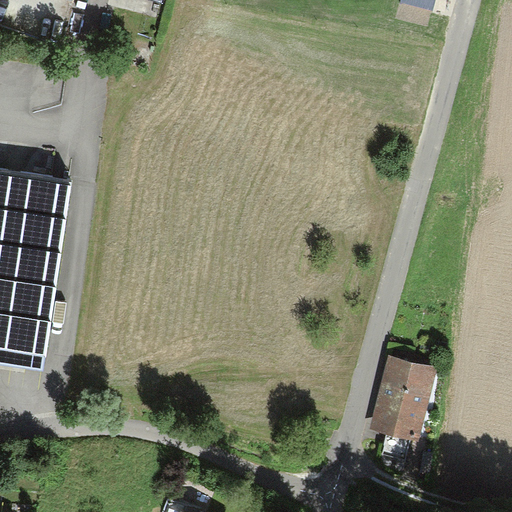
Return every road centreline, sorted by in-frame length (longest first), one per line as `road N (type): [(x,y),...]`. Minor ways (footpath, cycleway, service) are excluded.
road 1 (residential): [(334,500),(464,0)]
road 2 (unclassified): [(334,500),(175,435),(127,425),(0,433)]
road 3 (track): [(475,511),(344,462)]
